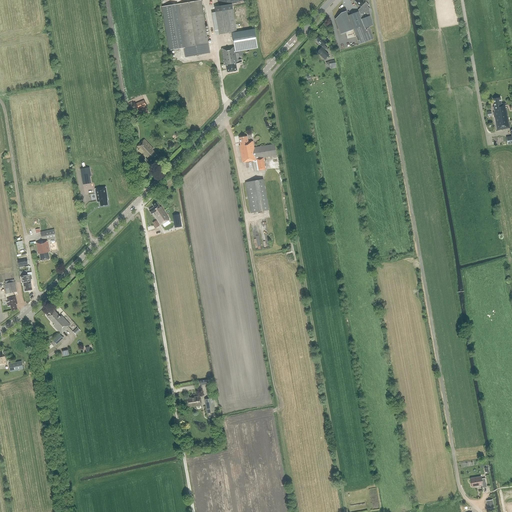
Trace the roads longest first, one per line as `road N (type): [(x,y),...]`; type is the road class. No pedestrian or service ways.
road 1 (unclassified): [(373,0),(456,474),(474,507)]
road 2 (track): [(104,0),(193,511)]
road 3 (track): [(266,69),(344,511)]
road 4 (tertiary): [(28,309),(331,0)]
road 5 (unclassified): [(64,511),(28,309)]
road 6 (track): [(461,0),(489,135)]
road 7 (track): [(0,101),(25,235)]
